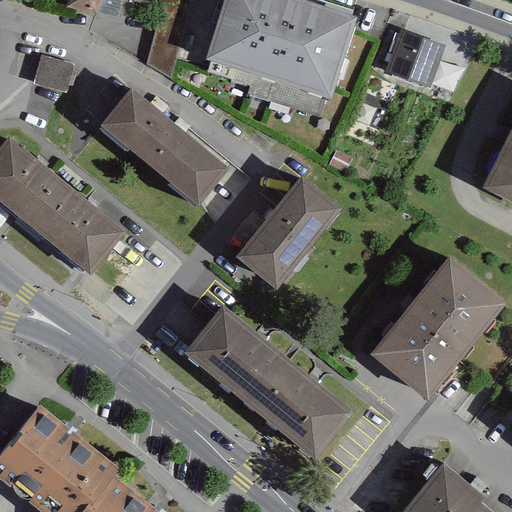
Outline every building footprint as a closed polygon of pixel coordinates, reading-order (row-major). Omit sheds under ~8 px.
[(66,0),(66,3),(98,11),(100,0),(66,0)] [(354,7),(332,0),(223,0),(207,51),(327,89),(354,7)] [(405,25),(388,74),(430,89),(448,40),(405,25)] [(66,91),(74,62),(40,54),(32,83),(66,91)] [(96,120),(195,204),(228,165),(129,81),(96,120)] [(511,119),(484,181),(511,193),(511,119)] [(6,132),(0,139),(0,205),(82,276),(121,230),(6,132)] [(301,166),(238,251),(280,282),(343,198),(301,166)] [(447,251),(370,350),(429,396),(506,296),(447,251)] [(222,306),(183,356),(314,459),(353,409),(222,306)] [(123,471),(40,406),(0,456),(0,482),(37,511),(83,511),(88,506),(92,509),(116,480),(123,471)] [(506,511),(441,461),(400,511),(506,511)] [(155,511),(116,480),(92,509),(88,506),(83,511),(155,511)]
